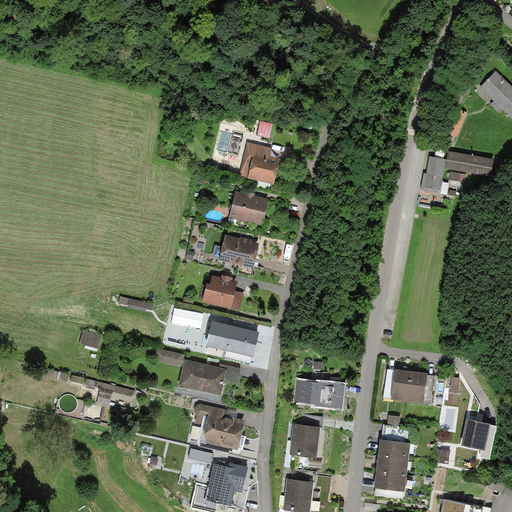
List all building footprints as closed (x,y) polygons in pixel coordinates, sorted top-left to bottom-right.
[(511,86),(496,71),(480,88),(495,101),(491,105),(499,113),(502,110),(511,119),(511,86)] [(467,113),(454,107),(444,132),(458,137),(467,113)] [(273,124),(261,121),(257,135),(270,138),(273,124)] [(221,130),(216,153),(225,156),(231,133),(221,130)] [(272,149),(247,143),(239,177),(274,185),(280,159),(270,157),(271,154),(272,149)] [(447,160),(445,169),(491,177),(494,160),(448,151),(447,160)] [(447,160),(430,157),(427,173),(424,173),(421,190),(440,194),(445,169),(447,160)] [(467,175),(450,172),(448,180),(465,183),(467,175)] [(246,194),(236,192),(229,218),(263,226),(269,199),(255,196),(255,194),(251,193),(247,192),(246,194)] [(240,239),(226,236),(219,261),(253,270),(260,244),(254,242),(254,241),(240,237),(240,239)] [(220,278),(212,276),(210,286),(206,285),(202,303),(231,309),(235,291),(237,282),(232,281),(233,278),(227,277),(221,275),(220,278)] [(244,294),(235,291),(231,309),(240,311),(244,294)] [(154,304),(120,296),(119,304),(127,306),(127,307),(146,312),(147,309),(152,311),(154,304)] [(250,331),(213,322),(207,347),(244,355),(250,331)] [(83,331),(79,344),(98,349),(101,336),(83,331)] [(183,366),(185,360),(186,355),(157,349),(155,360),(183,366)] [(219,368),(185,360),(183,366),(178,388),(220,397),(224,380),(227,370),(219,368)] [(322,362),(315,362),(314,370),(321,370),(322,362)] [(220,364),(219,368),(227,370),(224,380),(238,384),(241,369),(220,364)] [(69,375),(49,369),(47,377),(68,382),(69,375)] [(391,399),(395,371),(387,370),(384,398),(391,399)] [(403,372),(395,371),(391,399),(391,400),(407,402),(411,373),(403,372)] [(412,372),(411,373),(407,402),(423,405),(424,403),(427,375),(428,374),(419,373),(412,372)] [(435,376),(427,375),(424,403),(431,404),(435,376)] [(135,391),(87,378),(85,385),(98,388),(98,390),(100,391),(97,405),(109,408),(113,392),(132,397),(132,395),(134,395),(135,391)] [(459,378),(451,378),(450,393),(451,393),(458,393),(459,394),(459,378)] [(341,409),(344,385),(318,382),(318,383),(297,380),(295,402),(316,405),(316,406),(341,409)] [(229,411),(200,404),(195,407),(194,412),(197,416),(207,418),(204,434),(207,443),(239,450),(245,421),(228,417),(229,411)] [(131,414),(119,411),(117,419),(130,422),(131,414)] [(306,414),(305,425),(321,428),(323,428),(324,417),(306,414)] [(389,415),(387,425),(399,426),(401,417),(389,415)] [(484,424),(467,420),(461,446),(482,451),(480,459),(491,461),(499,426),(489,423),(488,425),(484,424)] [(305,425),(294,424),(290,456),(317,459),(321,428),(305,425)] [(387,425),(384,424),(382,441),(405,443),(407,427),(399,426),(387,425)] [(378,454),(409,458),(411,444),(405,443),(382,441),(380,440),(378,454)] [(407,477),(409,458),(378,454),(376,473),(407,477)] [(248,467),(229,463),(228,467),(214,463),(208,488),(206,487),(203,500),(232,507),(235,491),(242,493),(248,467)] [(405,493),(407,477),(376,473),(374,489),(405,493)] [(506,483),(491,479),(488,488),(503,492),(506,483)] [(310,511),(313,483),(287,480),(283,511),(286,511),(310,511)] [(454,501),(444,499),(444,502),(441,511),(491,511),(492,509),(490,508),(469,504),(454,501)]
